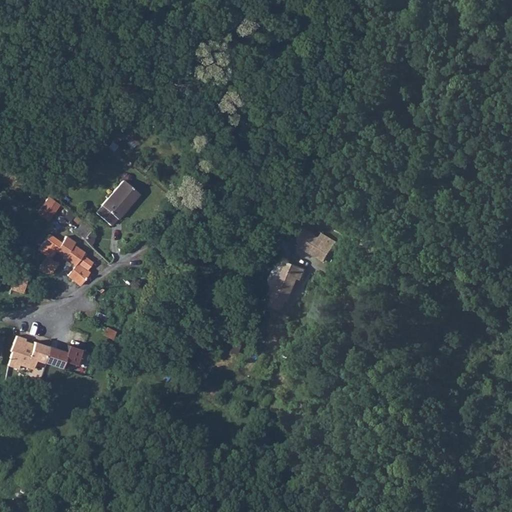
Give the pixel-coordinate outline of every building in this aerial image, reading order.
[(114,74),(108,87),(124,94),(130,81),(114,74)] [(138,189),(122,176),(120,176),(101,202),(102,202),(95,210),(110,222),(116,213),(118,215),(138,189)] [(45,217),(57,201),(55,199),(46,195),(36,209),(45,217)] [(89,230),(91,229),(82,219),(73,228),(83,237),(89,230)] [(325,252),(335,235),(320,226),(317,231),(303,222),(295,234),(325,252)] [(89,230),(83,237),(89,244),(91,241),(92,239),(92,236),(91,233),(89,230)] [(62,248),(66,243),(63,237),(65,235),(62,233),(51,247),(58,252),(62,248)] [(74,258),(78,254),(79,252),(80,250),(70,242),(71,239),(65,235),(63,237),(66,243),(62,248),(74,258)] [(77,283),(86,269),(84,267),(74,258),(62,248),(58,252),(63,255),(62,257),(70,264),(65,273),(77,283)] [(79,252),(78,254),(74,258),(84,267),(87,263),(89,260),(83,255),(79,252)] [(48,267),(52,258),(42,253),(37,265),(47,271),(48,267)] [(289,300),(297,283),(302,281),(307,267),(288,261),(276,295),(265,291),(262,302),(283,311),(287,300),(289,300)] [(27,274),(14,271),(10,289),(23,292),(27,274)] [(31,367),(34,357),(41,359),(47,343),(33,338),(32,340),(23,337),(16,334),(9,348),(10,349),(8,366),(17,368),(19,363),(31,367)] [(41,359),(60,365),(65,350),(47,343),(41,359)]
